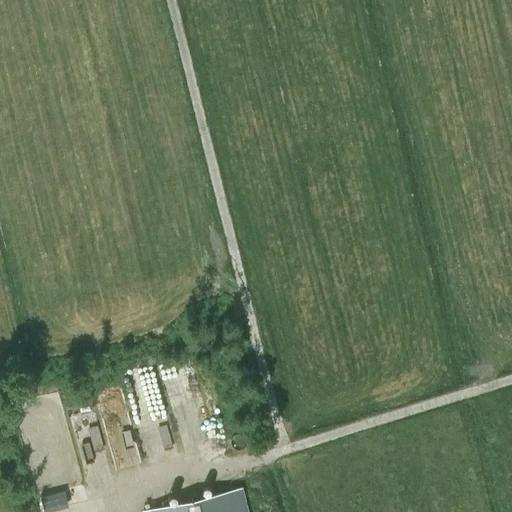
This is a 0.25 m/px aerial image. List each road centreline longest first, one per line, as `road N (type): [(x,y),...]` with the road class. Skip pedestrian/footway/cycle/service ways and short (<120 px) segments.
road 1 (track): [(125,497),(284,448),(173,0)]
road 2 (track): [(284,448),(511,379)]
